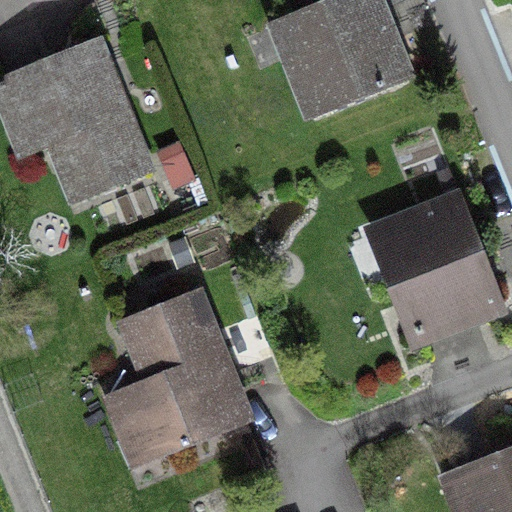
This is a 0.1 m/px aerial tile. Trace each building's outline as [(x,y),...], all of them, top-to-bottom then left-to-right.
[(377,0),(362,0),(262,43),(300,132),(413,84),(377,0)] [(95,46),(0,84),(0,136),(12,166),(39,155),(62,212),(149,177),(95,46)] [(449,195),(353,229),(400,361),(496,327),(449,195)] [(128,390),(95,404),(125,475),(244,427),(192,299),(105,335),(128,390)] [(511,511),(511,453),(435,484),(446,511),(511,511)]
